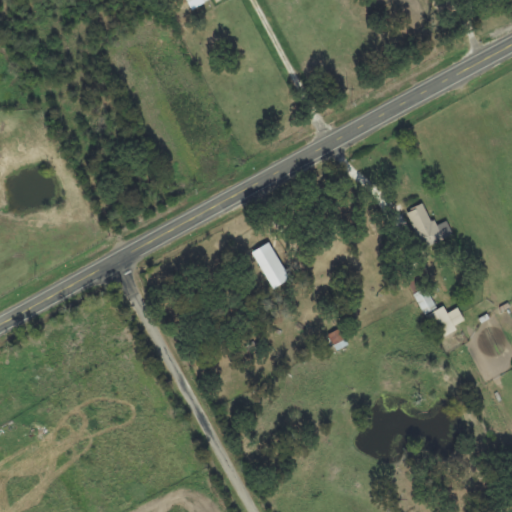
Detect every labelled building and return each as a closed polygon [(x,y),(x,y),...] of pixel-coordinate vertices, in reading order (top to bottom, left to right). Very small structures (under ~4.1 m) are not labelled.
[(211,2),(209,0),(185,0),(191,12),(211,2)] [(447,222),(434,228),(424,205),(406,213),(420,243),(433,237),(436,243),(453,236),(447,222)] [(273,291),(290,280),(268,244),(251,254),(273,291)] [(425,317),(437,310),(425,289),(413,296),(425,317)] [(465,322),(458,309),(447,315),(443,308),(426,317),(438,341),(457,332),(455,327),(465,322)] [(337,353),(348,347),(339,330),(328,337),(337,353)]
